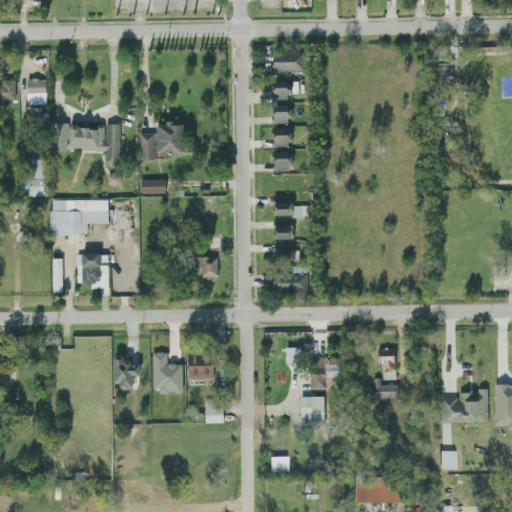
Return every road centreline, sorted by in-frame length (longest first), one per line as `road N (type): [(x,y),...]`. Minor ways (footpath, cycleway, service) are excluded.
road 1 (tertiary): [(511,22),(0,30)]
road 2 (residential): [(242,0),(249,511)]
road 3 (residential): [(511,308),(0,315)]
